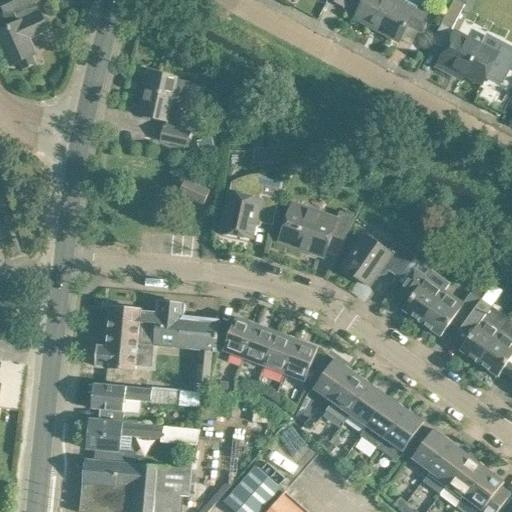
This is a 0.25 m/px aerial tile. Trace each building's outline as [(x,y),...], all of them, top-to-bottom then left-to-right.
[(0,0),(0,2),(7,17),(15,13),(19,24),(0,32),(0,40),(11,65),(20,61),(24,68),(35,63),(32,56),(36,54),(29,39),(48,30),(36,3),(42,0),(0,0)] [(331,0),(345,8),(349,0),(331,0)] [(392,0),(364,0),(355,19),(374,29),(376,25),(401,38),(408,26),(419,32),(429,13),(417,7),(415,12),(392,0)] [(454,0),(442,25),(452,30),(465,5),(454,0)] [(487,32),(480,45),(456,32),(437,67),(452,75),(455,70),(482,84),(505,41),(487,32)] [(190,82),(177,79),(177,78),(151,73),(145,100),(141,99),(138,115),(167,121),(166,127),(165,127),(162,140),(187,146),(190,132),(173,129),(176,110),(183,112),(190,82)] [(204,138),(197,140),(199,150),(206,148),(204,138)] [(232,183),(230,193),(221,232),(253,239),(256,222),(274,226),(283,182),(267,179),(266,174),(257,174),(250,176),(243,178),(237,180),(232,183)] [(186,180),(180,194),(204,205),(210,191),(186,180)] [(324,258),(332,236),(345,240),(356,216),(340,211),(337,219),(293,204),(279,241),(301,249),(302,245),(310,248),(308,252),(324,258)] [(417,256),(405,248),(399,243),(394,244),(389,251),(366,235),(343,268),(369,286),(383,267),(389,271),(400,279),(417,256)] [(436,273),(433,270),(435,267),(423,259),(404,286),(415,294),(403,310),(422,324),(445,291),(433,282),(436,273)] [(462,327),(481,300),(471,293),(463,304),(445,291),(422,324),(441,337),(453,321),(462,327)] [(472,334),(460,350),(479,364),(510,320),(481,300),(462,327),(472,334)] [(224,351),(233,327),(219,322),(219,321),(184,317),(186,306),(158,303),(157,314),(142,312),(142,311),(111,308),(107,347),(98,346),(96,367),(136,370),(136,365),(152,367),(154,346),(162,347),(197,351),(194,383),(195,383),(194,392),(210,394),(211,385),(212,385),(214,362),(215,362),(216,348),(224,351)] [(245,359),(257,325),(236,318),(233,327),(224,351),(245,359)] [(511,378),(511,321),(510,320),(479,364),(498,377),(503,371),(511,378)] [(265,367),(277,333),(257,325),(245,359),(265,367)] [(285,374),(298,341),(277,333),(265,367),(285,374)] [(318,348),(298,341),(285,374),(306,382),(318,348)] [(332,402),(353,373),(335,360),(314,389),(332,402)] [(350,415),(371,385),(353,373),(332,402),(326,410),(344,424),(350,415)] [(233,396),(227,396),(229,382),(214,380),(213,394),(211,394),(209,414),(232,416),(233,396)] [(236,381),(235,390),(244,390),(245,382),(236,381)] [(94,384),(92,409),(100,410),(99,421),(124,423),(125,412),(126,401),(153,403),(180,405),(181,392),(154,390),(94,384)] [(368,427),(389,398),(371,385),(350,415),(368,427)] [(273,400),(278,393),(271,388),(266,395),(273,400)] [(285,398),(278,393),(273,400),(280,405),(285,398)] [(379,449),(406,410),(389,398),(368,427),(361,437),(379,449)] [(166,425),(203,426),(203,410),(166,408),(166,425)] [(424,423),(406,410),(379,449),(397,462),(424,423)] [(254,413),(253,423),(277,425),(278,415),(254,413)] [(311,417),(305,424),(311,430),(317,423),(311,417)] [(91,420),(88,449),(96,450),(95,461),(133,465),(134,458),(134,454),(130,453),(132,435),(162,438),(161,442),(197,445),(200,429),(164,426),(124,423),(99,421),(91,420)] [(236,421),(235,454),(246,454),(247,422),(236,421)] [(431,472),(452,443),(434,430),(413,458),(431,472)] [(324,435),(320,439),(318,442),(325,448),(330,441),(324,435)] [(335,436),(330,441),(325,448),(331,454),(342,442),(335,436)] [(441,494),(469,456),(452,443),(431,472),(424,481),(441,494)] [(458,507),(487,469),(469,456),(441,494),(458,507)] [(143,466),(133,465),(95,461),(86,460),(80,511),(179,511),(181,496),(189,497),(192,471),(143,466)] [(360,473),(366,466),(359,461),(353,468),(360,473)] [(372,472),(366,466),(360,473),(366,479),(372,472)] [(256,467),(224,502),(235,511),(260,511),(281,489),(256,467)] [(464,511),(497,511),(507,499),(498,492),(504,482),(487,469),(458,507),(464,511)] [(307,511),(286,493),(268,511),(307,511)] [(401,511),(406,504),(400,499),(394,505),(401,511)]
